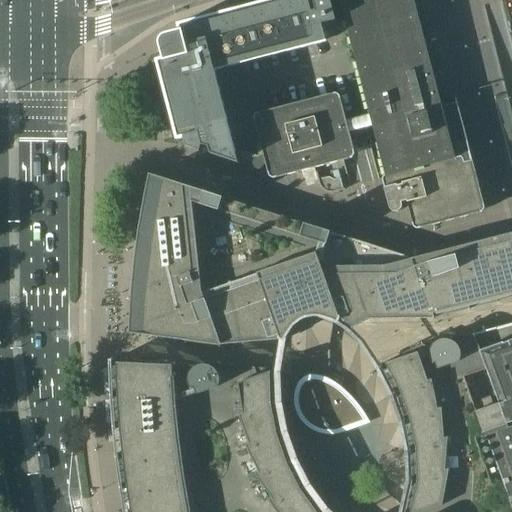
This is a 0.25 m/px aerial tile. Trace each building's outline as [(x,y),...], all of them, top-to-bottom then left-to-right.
[(164,59),(157,61),(160,71),(162,70),(164,81),(162,81),(163,83),(163,84),(165,84),(168,95),(166,95),(166,97),(167,98),(169,98),(172,109),(169,109),(170,111),(170,112),(172,112),(175,123),(173,123),(173,125),(174,126),(176,126),(179,137),(177,137),(177,139),(177,140),(184,138),(186,147),(187,147),(201,152),(203,146),(209,148),(211,154),(239,164),(239,163),(215,71),(326,42),(324,35),(322,25),(336,21),(330,0),(274,0),(186,23),(178,25),(180,32),(167,35),(165,36),(164,37),(163,38),(162,39),(161,40),(161,42),(160,43),(160,45),(160,46),(164,59)] [(340,0),(370,115),(347,121),(340,95),(336,93),(286,106),(256,114),(254,118),(269,177),(273,179),(303,171),(314,168),(353,158),(355,155),(350,133),(373,128),(385,173),(384,173),(383,174),(382,175),(381,176),(381,177),(381,178),(387,202),(389,209),(390,210),(391,211),(392,212),(394,212),(395,212),(399,211),(400,211),(401,210),(401,209),(402,208),(402,206),(402,205),(401,203),(406,201),(413,227),(417,229),(482,213),(485,208),(458,104),(442,107),(413,0),(340,0)] [(243,159),(254,163),(258,159),(260,157),(241,151),(243,159)] [(314,168),(303,171),(307,187),(319,184),(318,183),(314,168)] [(132,325),(131,325),(131,326),(130,328),(132,328),(132,332),(152,335),(152,336),(218,345),(221,345),(281,340),(284,341),(292,327),(294,326),(301,321),(305,318),(307,318),(315,316),(320,317),(323,317),(335,321),(337,323),(350,331),(368,320),(435,319),(497,303),(511,298),(511,234),(413,259),(162,179),(150,175),(149,180),(146,195),(144,208),(140,226),(139,237),(137,253),(136,259),(136,262),(135,270),(133,283),(133,289),(132,292),(132,296),(132,325)] [(326,192),(328,192),(330,193),(332,193),(334,192),(345,190),(345,189),(343,189),(341,179),(335,180),(328,178),(318,181),(318,183),(319,184),(319,185),(320,187),(322,189),(323,190),(324,191),(326,192)] [(511,324),(475,334),(474,335),(471,335),(507,429),(511,426),(511,324)] [(511,511),(511,426),(507,429),(471,335),(453,337),(451,341),(449,340),(447,340),(444,340),(442,340),(440,341),(438,342),(436,343),(434,345),(432,347),(431,349),(423,345),(381,365),(379,367),(378,370),(381,370),(382,370),(393,393),(392,393),(391,396),(394,397),(395,397),(403,420),(402,421),(401,424),(403,425),(404,425),(409,450),(408,450),(407,452),(409,454),(410,454),(411,480),(410,480),(408,482),(410,485),(411,485),(404,511),(511,511)] [(118,458),(117,458),(117,459),(117,460),(118,460),(118,461),(121,485),(122,486),(120,487),(120,488),(121,488),(122,488),(122,489),(121,489),(121,490),(121,491),(122,491),(125,511),(327,511),(328,510),(325,510),(324,511),(308,489),(309,489),(310,486),(307,485),(306,486),(295,463),(296,462),(297,460),(294,458),(293,459),(285,435),(286,434),(287,432),(285,430),(283,431),(278,406),(280,405),(281,403),(279,401),(278,401),(278,375),(280,373),(278,371),(275,371),(275,370),(213,364),(210,366),(208,365),(206,365),(203,365),(201,366),(199,366),(197,367),(195,369),(193,370),(192,372),(190,374),(186,366),(128,364),(113,361),(111,362),(110,363),(110,364),(111,365),(110,365),(110,366),(110,367),(111,367),(112,394),(111,394),(111,395),(111,396),(112,396),(113,396),(112,397),(111,397),(111,398),(112,398),(113,399),(115,425),(114,425),(113,426),(114,427),(115,427),(115,428),(114,428),(113,428),(113,429),(114,429),(114,430),(115,430),(118,456),(117,456),(116,457),(117,458),(118,458)] [(328,423),(330,423),(331,420),(333,418),(334,415),(335,412),(335,409),(336,406),(335,403),(335,400),(334,398),(333,395),(332,392),(331,390),(329,388),(327,386),(324,384),(322,383),(318,385),(313,377),(302,383),(307,393),(326,424),(328,423)]
